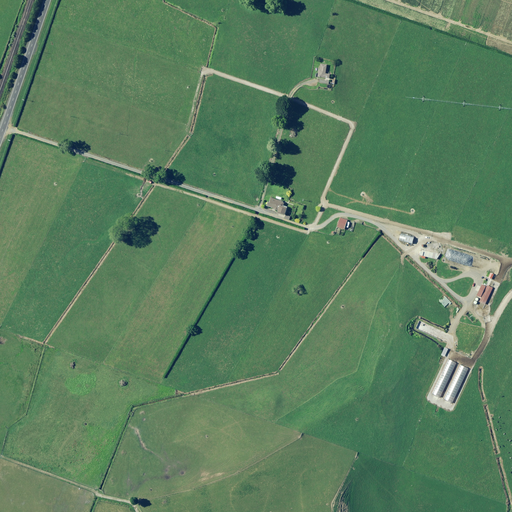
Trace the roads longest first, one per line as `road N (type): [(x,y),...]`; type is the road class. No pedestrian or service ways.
road 1 (track): [(342,209),(308,227),(3,126)]
road 2 (primary): [(0,137),(47,0)]
